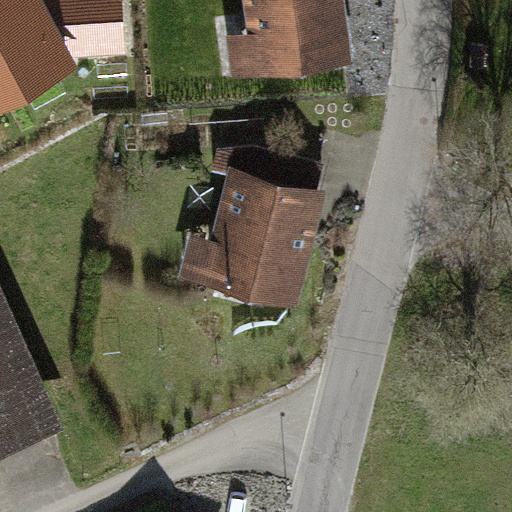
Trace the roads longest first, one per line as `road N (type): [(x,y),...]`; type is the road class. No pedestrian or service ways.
road 1 (residential): [(345,412),(276,415),(60,511)]
road 2 (residential): [(400,209),(428,0)]
road 3 (residential): [(345,412),(400,209)]
